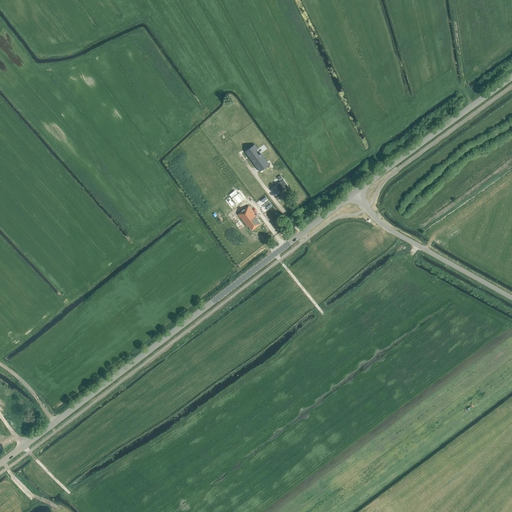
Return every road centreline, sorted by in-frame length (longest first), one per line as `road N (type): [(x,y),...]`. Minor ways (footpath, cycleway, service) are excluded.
road 1 (secondary): [(0,464),(355,193)]
road 2 (secondary): [(355,193),(511,78)]
road 3 (unclassified): [(511,298),(389,230),(355,193)]
